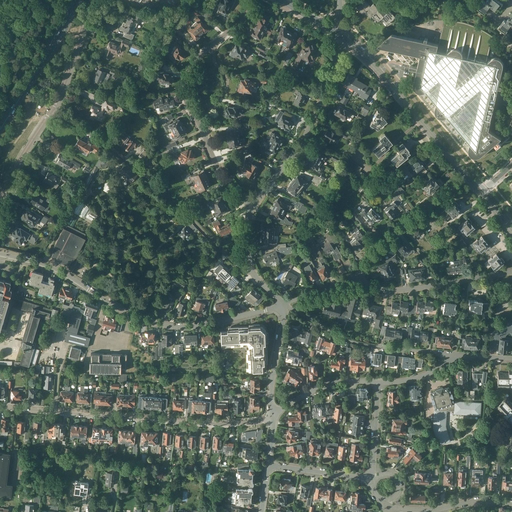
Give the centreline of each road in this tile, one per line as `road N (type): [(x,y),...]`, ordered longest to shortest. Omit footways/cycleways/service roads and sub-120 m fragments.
road 1 (residential): [(282,305),(176,328),(143,321),(55,269),(0,253)]
road 2 (residential): [(271,415),(232,424),(0,408)]
road 3 (residential): [(251,272),(124,159),(50,110)]
road 4 (residential): [(247,210),(305,138),(347,41)]
road 5 (secondary): [(347,41),(468,177)]
road 6 (residential): [(282,305),(350,340),(452,354)]
road 7 (residential): [(358,281),(390,290),(511,271)]
road 8 (residential): [(358,281),(379,247),(468,177)]
road 9 (primary): [(0,131),(72,0)]
road 10 (residential): [(511,504),(384,508)]
